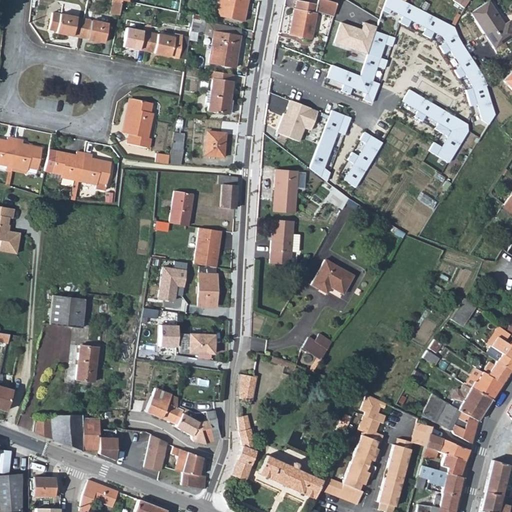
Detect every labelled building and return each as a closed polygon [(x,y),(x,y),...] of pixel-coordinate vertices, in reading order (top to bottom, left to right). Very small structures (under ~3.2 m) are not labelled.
[(110,0),(108,13),(116,15),(118,0),(110,0)] [(217,0),(214,14),(242,20),(245,0),(217,0)] [(337,3),(326,0),(316,0),(316,5),(296,1),(295,9),(294,9),(289,33),(311,38),(316,13),(334,16),(337,3)] [(461,42),(453,29),(404,3),(396,0),(386,0),(381,11),(388,15),(390,11),(402,17),(399,23),(407,27),(410,22),(425,29),(422,35),(430,39),(433,33),(441,36),(444,42),(439,46),(444,53),(449,49),(461,42)] [(469,14),(492,51),(511,39),(511,27),(509,22),(502,27),(487,3),(469,14)] [(53,31),(77,36),(80,16),(49,11),(46,27),(53,29),(53,31)] [(80,16),(77,36),(101,41),(104,21),(80,16)] [(191,17),(189,30),(201,33),(204,20),(194,17),(191,17)] [(213,31),(215,22),(204,20),(201,33),(213,35),(213,31)] [(360,30),(340,23),(334,43),(366,54),(375,27),(362,23),(360,30)] [(120,44),(143,49),(147,29),(124,25),(120,44)] [(147,29),(143,49),(175,55),(176,54),(178,38),(180,31),(167,29),(166,33),(147,29)] [(213,31),(213,35),(208,62),(233,67),(238,36),(213,31)] [(375,32),(359,77),(371,81),(377,67),(385,69),(387,61),(380,59),(384,46),(392,48),(395,39),(375,32)] [(178,38),(176,54),(185,55),(187,40),(178,38)] [(494,116),(486,86),(461,42),(449,49),(455,58),(451,61),(455,66),(459,64),(461,68),(455,71),(458,77),(464,73),(472,89),(465,91),(471,106),(476,105),(482,121),(488,125),(494,116)] [(331,67),(326,80),(343,86),(341,93),(349,96),(351,88),(366,93),(364,101),(372,104),(379,84),(371,81),(359,77),(331,67)] [(232,74),(207,69),(201,109),(229,113),(231,98),(229,98),(232,74)] [(511,70),(502,79),(511,91),(511,70)] [(409,92),(403,103),(418,111),(414,118),(422,123),(426,116),(438,123),(434,130),(448,137),(441,148),(433,144),(429,152),(449,163),(467,133),(467,125),(409,92)] [(153,102),(129,98),(123,131),(129,132),(127,140),(151,144),(152,136),(149,136),(154,112),(151,111),(153,102)] [(282,115),(275,133),(298,142),(304,128),(310,131),(317,112),(289,101),(284,115),(282,115)] [(329,173),(324,169),(332,147),(336,148),(341,134),(343,134),(349,119),(330,111),(309,170),(326,182),(329,173)] [(186,124),(174,122),(172,132),(185,133),(186,124)] [(224,128),(207,126),(204,149),(222,151),(224,128)] [(169,151),(168,159),(168,163),(180,164),(185,133),(172,132),(169,151)] [(381,144),(364,133),(360,141),(365,144),(358,156),(352,153),(347,161),(353,164),(343,180),(355,187),(381,144)] [(0,165),(7,167),(14,139),(7,138),(6,142),(0,140),(0,165)] [(22,141),(14,139),(7,167),(7,170),(26,175),(27,168),(36,170),(40,150),(21,145),(22,141)] [(75,179),(82,151),(75,149),(74,154),(46,147),(41,168),(49,170),(58,172),(58,175),(75,179)] [(153,150),(153,158),(168,159),(169,151),(153,150)] [(89,152),(82,151),(75,179),(93,184),(92,187),(101,189),(108,162),(88,157),(89,152)] [(57,179),(58,175),(58,172),(49,170),(48,177),(57,179)] [(274,189),(273,214),(292,215),(294,174),(273,172),(272,189),(274,189)] [(234,208),(236,177),(224,176),(214,174),(214,178),(216,178),(216,184),(220,184),(219,207),(234,208)] [(342,207),(348,196),(333,186),(326,198),(342,207)] [(170,223),(189,226),(191,195),(172,194),(170,223)] [(511,204),(511,196),(509,195),(501,206),(508,210),(511,204)] [(0,252),(15,255),(19,234),(8,232),(9,226),(7,226),(8,219),(11,220),(13,210),(0,207),(0,252)] [(292,222),(271,221),(270,263),(290,264),(290,252),(298,252),(299,234),(291,234),(292,222)] [(197,228),(193,264),(216,267),(219,231),(197,228)] [(311,283),(320,289),(323,283),(329,286),(341,294),(353,276),(326,259),(311,283)] [(187,264),(173,262),(172,270),(162,268),(157,300),(174,303),(176,287),(183,288),(187,264)] [(197,274),(196,306),(215,307),(216,274),(215,274),(215,268),(199,267),(199,274),(197,274)] [(323,283),(320,289),(325,292),(329,286),(323,283)] [(83,300),(52,297),(48,326),(80,329),(83,300)] [(463,324),(474,305),(462,298),(451,318),(463,324)] [(156,319),(157,311),(143,309),(141,322),(146,323),(146,318),(156,319)] [(177,327),(159,326),(158,347),(176,348),(177,327)] [(509,370),(511,365),(511,347),(506,343),(503,341),(508,334),(500,329),(489,346),(500,353),(495,361),(498,363),(509,370)] [(179,335),(178,354),(213,356),(214,337),(179,335)] [(320,360),(333,343),(319,337),(315,344),(308,342),(303,352),(320,360)] [(470,343),(480,351),(484,345),(474,338),(470,343)] [(440,344),(433,339),(427,348),(434,353),(440,344)] [(77,346),(74,380),(94,382),(97,348),(77,346)] [(428,362),(433,355),(425,351),(422,355),(421,358),(428,362)] [(294,364),(271,355),(269,360),(292,368),(294,364)] [(428,362),(433,365),(437,358),(433,355),(428,362)] [(300,367),(312,372),(315,367),(302,362),(300,367)] [(500,384),(509,370),(498,363),(489,376),(500,384)] [(489,400),(500,384),(489,376),(474,367),(464,383),(489,400)] [(236,384),(236,398),(251,400),(255,377),(238,374),(236,384)] [(477,419),(489,400),(464,383),(462,383),(458,389),(455,388),(453,388),(450,393),(451,397),(453,398),(449,405),(460,411),(477,419)] [(0,411),(4,412),(11,392),(0,388),(0,411)] [(174,412),(175,405),(175,397),(152,389),(145,412),(151,415),(175,424),(180,414),(174,412)] [(382,407),(383,404),(365,397),(358,413),(363,415),(356,432),(362,435),(340,486),(323,479),(322,481),(318,491),(357,508),(363,494),(354,491),(357,485),(360,487),(365,473),(362,471),(366,461),(370,462),(375,449),(371,448),(374,442),(377,443),(380,435),(372,432),(377,421),(379,422),(383,414),(375,411),(378,405),(382,407)] [(453,426),(460,411),(449,405),(445,403),(435,423),(447,430),(450,431),(453,426)] [(216,421),(214,410),(205,411),(206,421),(197,423),(184,417),(187,411),(175,405),(174,412),(180,414),(175,424),(174,427),(189,435),(190,439),(193,442),(201,443),(203,443),(200,430),(208,428),(216,426),(216,421)] [(469,444),(477,419),(460,411),(453,426),(450,431),(454,437),(469,444)] [(81,417),(81,412),(70,413),(49,414),(49,415),(33,416),(32,423),(32,428),(31,432),(55,441),(82,451),(82,449),(81,417)] [(240,446),(229,476),(243,482),(255,448),(251,446),(252,441),(247,429),(243,416),(236,417),(237,431),(240,446)] [(348,419),(342,416),(337,426),(343,430),(348,419)] [(97,438),(97,428),(97,418),(81,417),(82,449),(96,451),(97,438)] [(423,446),(427,433),(429,427),(416,423),(410,442),(411,442),(423,446)] [(216,429),(216,426),(208,428),(212,441),(219,438),(216,429)] [(212,441),(208,428),(200,430),(203,443),(212,441)] [(511,433),(506,431),(502,429),(495,442),(491,456),(506,460),(511,461),(511,433)] [(463,461),(467,450),(442,439),(427,433),(423,446),(423,447),(434,451),(439,452),(463,461)] [(160,465),(165,444),(150,436),(143,466),(159,470),(160,465)] [(114,439),(97,438),(96,451),(96,454),(113,461),(114,439)] [(411,443),(397,439),(395,446),(392,445),(376,503),(379,504),(377,511),(380,511),(391,511),(404,468),(411,443)] [(432,459),(434,451),(423,447),(420,457),(432,459)] [(196,475),(200,457),(179,449),(174,470),(180,472),(196,475)] [(0,451),(0,472),(7,473),(9,451),(0,451)] [(459,471),(463,461),(439,452),(438,456),(441,457),(439,461),(438,466),(444,467),(459,471)] [(491,456),(477,511),(506,511),(508,506),(498,503),(507,466),(507,465),(505,465),(506,460),(491,456)] [(257,476),(314,500),(318,491),(322,481),(296,470),(297,467),(296,463),(294,462),(290,464),(289,467),(265,457),(257,476)] [(443,473),(444,467),(438,466),(439,461),(432,459),(420,457),(418,468),(443,473)] [(460,477),(459,471),(444,467),(443,473),(460,477)] [(452,511),(460,477),(443,473),(418,468),(413,489),(421,490),(423,480),(443,484),(440,498),(433,497),(431,508),(416,505),(414,511),(452,511)] [(203,489),(203,476),(196,475),(180,472),(179,485),(203,489)] [(18,473),(8,473),(6,474),(0,474),(0,511),(15,511),(16,511),(20,511),(18,473)] [(54,497),(52,478),(31,478),(33,497),(54,497)] [(81,495),(78,511),(79,511),(86,511),(90,499),(110,507),(116,491),(84,478),(83,482),(86,483),(81,495)] [(163,511),(164,510),(136,499),(131,511),(163,511)]
